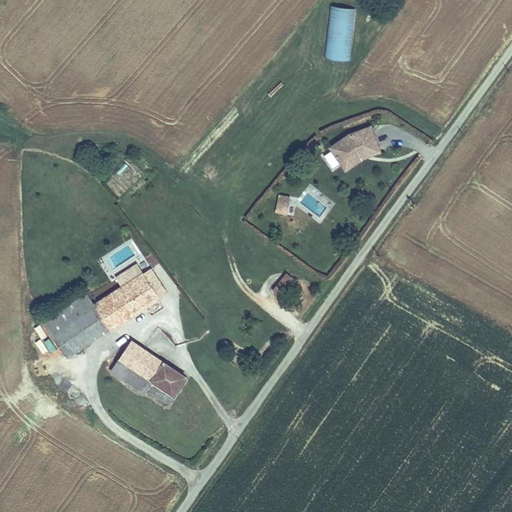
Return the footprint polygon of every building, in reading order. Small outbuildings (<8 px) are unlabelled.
[(327,6),(325,59),(349,60),(352,8),(327,6)] [(330,143),(341,161),(358,150),(377,143),(370,124),(349,131),(330,143)] [(358,150),(341,161),(344,165),(360,155),(379,148),(377,143),(358,150)] [(318,222),(327,207),(305,193),(296,208),(318,222)] [(277,221),(287,223),(291,205),(281,203),(277,221)] [(161,271),(95,311),(108,333),(174,293),(161,271)] [(272,299),(282,307),(296,291),(286,282),(272,299)] [(65,360),(108,333),(95,311),(85,294),(41,321),(65,360)] [(34,330),(43,341),(48,336),(39,325),(34,330)] [(44,342),(49,354),(56,351),(52,339),(44,342)] [(120,361),(156,385),(167,368),(131,345),(120,361)] [(120,361),(117,365),(153,389),(156,385),(120,361)] [(153,389),(117,365),(111,374),(147,398),(153,389)] [(167,368),(156,385),(175,397),(186,381),(167,368)]
